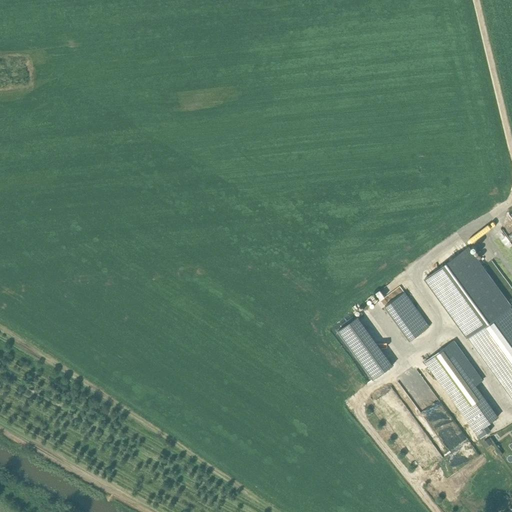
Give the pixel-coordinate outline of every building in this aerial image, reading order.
[(467,247),(426,277),(469,336),(511,396),(511,309),(510,307),(467,247)] [(428,326),(401,285),(392,291),(395,296),(383,305),(407,341),(428,326)] [(357,315),(336,329),(369,379),(390,365),(357,315)] [(487,425),(498,417),(474,384),(481,379),(453,341),(425,362),(481,438),(491,431),(487,425)] [(431,411),(430,382),(408,384),(408,396),(417,396),(418,412),(428,412),(428,411),(431,411)] [(379,394),(396,422),(407,416),(390,388),(379,394)]
